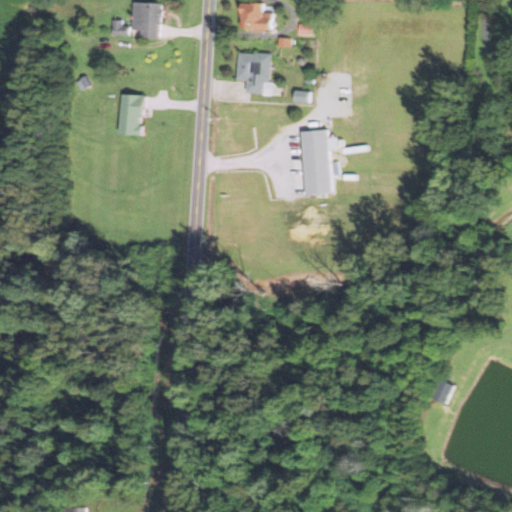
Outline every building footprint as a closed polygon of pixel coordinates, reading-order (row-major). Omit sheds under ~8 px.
[(138,1),(136,28),(145,29),(145,37),(164,38),(166,3),(138,1)] [(246,2),(245,30),(278,30),(278,17),(268,17),(268,2),(246,2)] [(116,19),(116,35),(133,35),(133,26),(126,26),(126,19),(116,19)] [(302,23),(302,35),(315,35),(315,23),(302,23)] [(281,36),(281,46),(294,46),(295,37),(281,36)] [(242,51),(240,80),(252,81),(251,92),(269,93),(269,81),(273,82),(275,53),(242,51)] [(80,79),(89,75),(95,85),(85,90),(80,79)] [(298,90),(297,102),(314,103),(315,91),(298,90)] [(126,94),(124,133),(148,134),(148,125),(144,124),(145,117),(149,117),(151,95),(126,94)] [(306,133),(311,194),(339,192),(335,150),(342,150),(341,138),(332,138),(332,131),(306,133)] [(444,378),(458,385),(450,403),(435,397),(444,378)]
